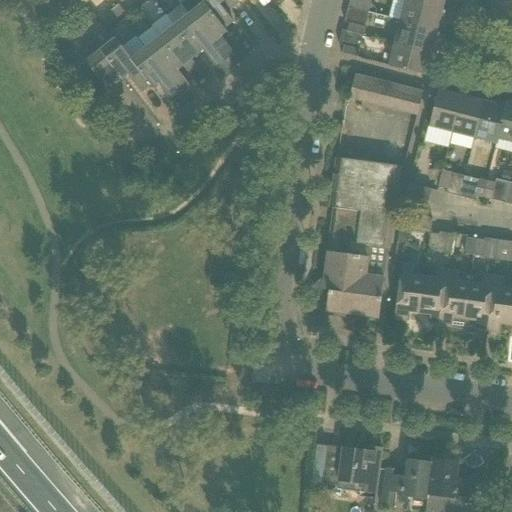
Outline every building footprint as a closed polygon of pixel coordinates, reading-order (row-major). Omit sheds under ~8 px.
[(0,0),(0,12),(10,4),(6,0),(0,0)] [(200,0),(185,0),(181,3),(190,14),(233,69),(242,62),(227,44),(226,45),(223,42),(224,41),(220,37),(227,31),(224,28),(200,0)] [(218,5),(224,0),(200,0),(224,28),(233,21),(225,12),(224,13),(221,10),(222,9),(218,5)] [(224,0),(231,8),(240,2),(239,1),(238,1),(237,0),(224,0)] [(437,30),(443,8),(410,0),(405,0),(400,21),(437,30)] [(410,0),(443,8),(444,0),(410,0)] [(118,18),(125,12),(118,4),(111,10),(118,18)] [(89,24),(97,17),(93,12),(85,19),(89,24)] [(209,58),(217,68),(223,77),(233,69),(190,14),(175,25),(198,54),(204,49),(205,51),(206,50),(211,57),(209,58)] [(432,53),(437,30),(400,21),(395,43),(432,53)] [(364,35),(366,28),(349,24),(347,31),(364,35)] [(191,59),(198,54),(175,25),(161,37),(183,66),(189,75),(198,68),(197,67),(197,68),(192,61),(191,59)] [(76,54),(62,36),(53,43),(67,61),(76,54)] [(147,48),(182,94),(191,87),(184,78),(182,79),(180,76),(180,75),(177,71),(183,66),(161,37),(147,48)] [(101,50),(124,79),(130,74),(131,75),(136,81),(135,82),(142,92),(151,85),(133,59),(116,38),(101,50)] [(395,43),(389,66),(426,76),(432,53),(395,43)] [(358,58),(360,50),(344,46),(342,54),(358,58)] [(147,48),(133,59),(151,85),(154,89),(161,83),(167,91),(166,92),(173,102),(180,110),(189,103),(182,94),(147,48)] [(100,93),(109,104),(124,92),(123,91),(122,92),(117,86),(118,85),(117,84),(124,79),(101,50),(87,62),(107,88),(100,93)] [(356,75),(350,97),(350,98),(418,115),(424,92),(356,75)] [(439,90),(430,127),(453,133),(462,96),(439,90)] [(484,101),(462,96),(453,133),(475,138),(484,101)] [(497,144),(499,140),(498,139),(506,106),(505,106),(484,101),(475,138),(497,144)] [(498,139),(499,140),(511,142),(511,103),(506,102),(505,106),(506,106),(498,139)] [(490,169),(492,157),(478,156),(476,167),(490,169)] [(311,294),(311,298),(310,300),(310,302),(310,304),(311,306),(311,309),(312,311),(313,313),(314,313),(314,312),(322,309),(326,309),(325,315),(346,318),(347,313),(379,317),(384,279),(367,276),(371,246),(388,248),(399,166),(338,158),(331,208),(338,209),(336,222),(333,221),(324,289),(317,283),(314,287),(312,290),(312,291),(311,294)] [(447,189),(450,173),(443,171),(439,187),(447,189)] [(501,181),(510,183),(511,174),(511,173),(503,171),(501,181)] [(487,182),(479,180),(475,196),(483,198),(487,182)] [(505,203),(510,183),(501,181),(496,180),(495,184),(491,200),(505,203)] [(483,198),(491,200),(495,184),(487,182),(483,198)] [(429,202),(432,190),(428,189),(409,184),(406,196),(429,202)] [(409,218),(401,216),(399,227),(407,228),(409,218)] [(433,219),(426,219),(409,216),(409,218),(407,228),(431,231),(433,219)] [(429,249),(437,250),(439,234),(431,233),(429,249)] [(474,255),(476,239),(467,238),(465,254),(474,255)] [(496,258),(498,240),(485,238),(484,240),(476,239),(474,255),(496,258)] [(511,260),(511,242),(498,240),(496,258),(511,260)] [(413,266),(403,265),(396,315),(401,315),(400,320),(407,321),(408,311),(419,313),(424,277),(412,276),(413,266)] [(442,320),(449,271),(437,269),(436,279),(424,277),(419,313),(431,315),(430,324),(437,325),(437,320),(442,320)] [(465,319),(470,283),(457,282),(459,272),(449,271),(442,320),(446,321),(446,326),(453,327),(454,318),(465,319)] [(477,321),(475,330),(482,331),(483,326),(487,327),(493,277),(482,275),(481,285),(470,283),(465,319),(477,321)] [(511,325),(511,317),(511,289),(503,288),(504,278),(493,277),(487,327),(492,327),(491,332),(498,333),(499,323),(511,325)] [(322,483),(327,447),(316,445),(312,482),(322,483)] [(376,494),(382,448),(363,445),(363,450),(343,447),(343,449),(328,447),(324,484),(338,486),(339,481),(363,485),(362,492),(376,494)] [(457,479),(459,462),(433,459),(432,464),(429,496),(428,495),(427,501),(425,511),(472,511),(474,504),(485,505),(487,490),(476,488),(477,476),(463,475),(463,479),(457,479)] [(429,496),(432,464),(407,460),(405,477),(399,476),(399,471),(386,469),(381,507),(393,508),(395,494),(401,494),(401,497),(427,501),(428,495),(429,496)]
